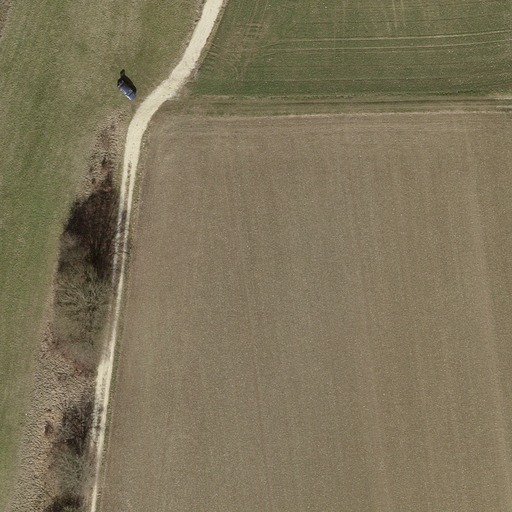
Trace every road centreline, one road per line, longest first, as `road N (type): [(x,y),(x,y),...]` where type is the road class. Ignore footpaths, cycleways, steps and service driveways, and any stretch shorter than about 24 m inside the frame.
road 1 (track): [(89,511),(134,139),(149,105),(511,104)]
road 2 (track): [(149,105),(190,61),(213,0)]
